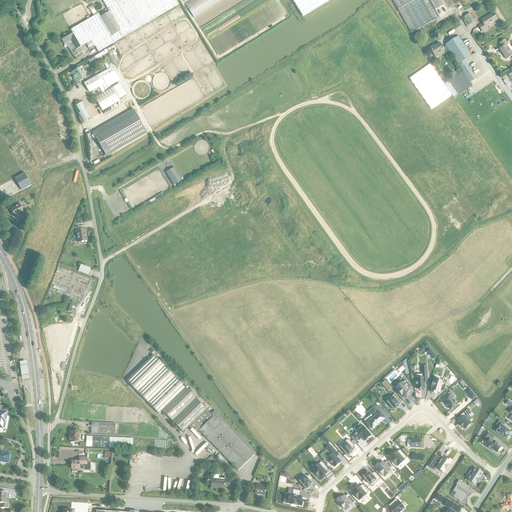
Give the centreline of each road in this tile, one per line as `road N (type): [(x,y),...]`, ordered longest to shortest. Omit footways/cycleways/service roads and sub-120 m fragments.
road 1 (unclassified): [(39,429),(55,422),(101,261),(69,103),(24,22)]
road 2 (unknown): [(283,114),(314,98),(349,107),(434,218),(424,258),(384,275),(355,264),(317,214)]
road 3 (unknown): [(283,114),(160,146),(117,72),(121,56),(180,18),(188,19),(195,42)]
road 4 (residential): [(496,473),(434,414),(419,410),(323,491),(318,511)]
road 5 (unclassified): [(267,511),(38,491)]
road 6 (tertiary): [(39,429),(28,323),(0,251)]
road 7 (unclassified): [(511,99),(456,17),(487,0)]
road 8 (unknown): [(129,497),(145,479),(188,460),(188,444),(163,419)]
